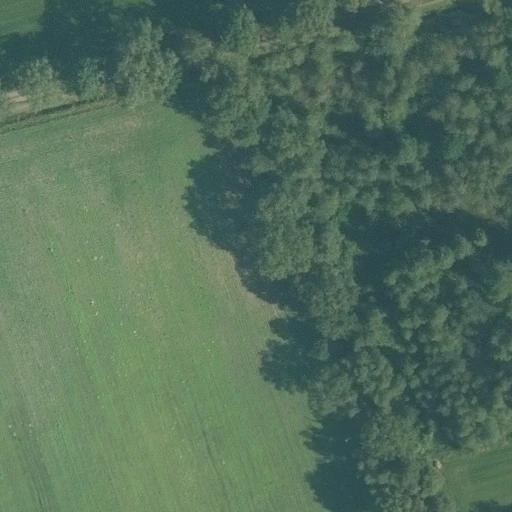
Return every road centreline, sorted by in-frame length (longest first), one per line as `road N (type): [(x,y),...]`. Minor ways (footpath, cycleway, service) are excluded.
road 1 (track): [(401,511),(233,36)]
road 2 (track): [(0,92),(377,0)]
